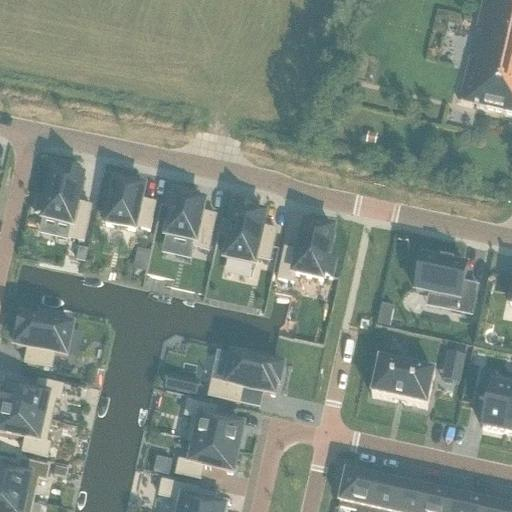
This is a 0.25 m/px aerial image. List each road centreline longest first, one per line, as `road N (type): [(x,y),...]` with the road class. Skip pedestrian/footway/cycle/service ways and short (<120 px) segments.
road 1 (residential): [(511,237),(30,130)]
road 2 (residential): [(511,477),(326,436)]
road 3 (residential): [(0,269),(30,130)]
road 4 (residential): [(259,511),(278,428),(325,438)]
